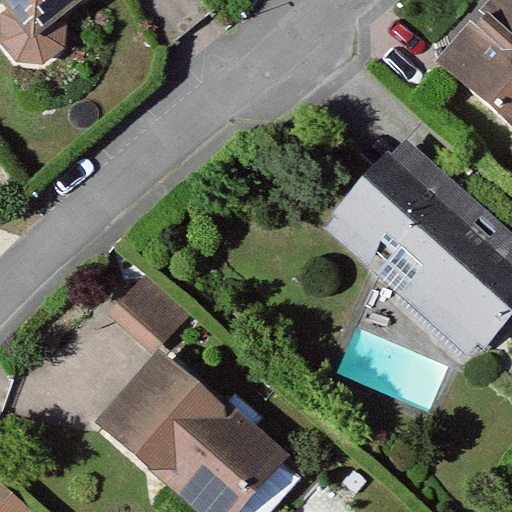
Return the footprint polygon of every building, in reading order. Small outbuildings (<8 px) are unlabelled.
[(2,0),(15,16),(7,22),(5,43),(18,59),(39,62),(55,49),(58,28),(52,20),(76,0),(2,0)] [(511,132),(511,0),(510,0),(445,74),(511,132)] [(454,198),(406,155),(376,190),(393,206),(399,192),(433,222),(454,198)] [(352,207),(357,212),(342,229),(377,260),(383,247),(396,259),(388,269),(413,292),(422,282),(446,304),(438,314),(476,347),(490,328),(493,331),(506,315),(503,313),(511,302),(511,292),(510,290),(511,287),(511,250),(501,240),(491,251),(467,229),(476,218),(454,198),(433,222),(399,192),(393,206),(376,190),(371,186),(352,207)] [(383,247),(377,260),(388,269),(396,259),(383,247)] [(422,282),(413,292),(438,314),(446,304),(422,282)] [(184,320),(146,286),(121,315),(159,348),(184,320)] [(218,420),(160,370),(107,431),(154,473),(169,472),(177,479),(171,487),(199,511),(237,511),(278,466),(279,464),(250,439),(264,424),(235,399),(218,420)] [(277,511),(301,486),(278,466),(237,511),(277,511)] [(23,511),(0,492),(0,511),(23,511)]
